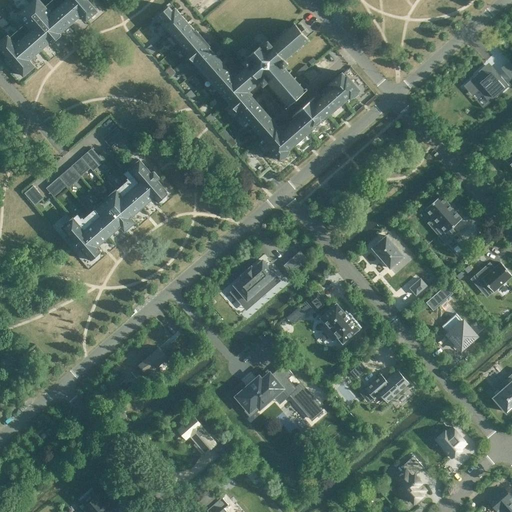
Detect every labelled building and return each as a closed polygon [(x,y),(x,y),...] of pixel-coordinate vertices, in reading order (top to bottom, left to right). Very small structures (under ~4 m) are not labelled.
[(8,36),(0,42),(0,49),(7,57),(4,59),(10,66),(12,63),(23,76),(34,66),(29,60),(49,42),(51,44),(61,34),(60,33),(81,15),(86,21),(97,11),(87,0),(53,0),(45,7),(39,0),(33,0),(17,14),(26,24),(10,38),(8,36)] [(168,6),(159,14),(163,19),(160,21),(163,23),(162,24),(184,49),(183,50),(182,52),(184,54),(186,53),(236,111),(236,113),(238,115),(239,115),(240,114),(261,137),(262,137),(268,144),(267,145),(279,160),(280,159),(281,159),(281,158),(282,158),(284,159),(287,156),(287,154),(288,153),(287,153),(289,151),(288,150),(349,97),(350,98),(351,97),(352,97),(355,97),(358,95),(358,92),(358,91),(359,90),(347,76),(347,75),(345,76),(342,72),(328,84),(332,89),(319,100),(316,96),(314,98),(314,97),(293,115),(293,116),(292,117),(295,121),(282,132),(251,96),(252,95),(249,91),(260,81),(263,85),(267,82),(272,87),(270,89),(270,90),(272,88),(277,93),(275,95),(275,96),(277,94),(282,99),(280,101),(281,102),(283,100),(287,105),(285,106),(286,107),(306,90),(305,89),(304,90),(300,85),(301,84),(300,83),(299,84),(295,79),(296,78),(295,77),(294,78),(289,74),(291,72),(290,71),(288,72),(284,67),(288,64),(284,60),(289,56),(291,57),(292,56),(290,54),(295,50),(297,52),(298,51),(296,49),(297,49),(298,51),(302,47),(301,46),(301,45),(303,47),(304,46),(302,44),(307,40),(309,42),(309,41),(308,39),(305,36),(308,33),(301,25),(298,28),(293,22),(292,23),(294,25),(289,29),(287,27),(286,28),(288,30),(287,30),(286,28),(285,29),(283,31),(282,31),(282,32),(283,34),(281,32),(280,33),(282,35),(277,39),(276,38),(274,39),(276,40),(271,45),(263,35),(258,34),(255,37),(255,42),(252,45),(253,47),(251,49),(249,47),(246,50),(246,49),(242,49),(238,52),(238,56),(247,66),(242,70),(240,69),(239,70),(241,71),(234,77),(209,47),(209,46),(196,30),(195,31),(175,8),(172,10),(168,6)] [(479,72),(463,86),(464,87),(467,84),(475,93),(479,89),(485,96),(489,93),(493,97),(497,93),(498,94),(507,86),(508,87),(509,86),(501,77),(498,80),(485,65),(478,71),(479,72)] [(116,127),(103,138),(107,143),(112,149),(119,143),(114,137),(121,132),(116,127)] [(92,148),(81,157),(94,171),(104,162),(105,161),(101,156),(99,157),(92,148)] [(76,214),(61,227),(72,240),(70,243),(76,249),(78,247),(90,260),(92,259),(96,259),(98,257),(99,253),(98,253),(101,251),(96,246),(118,228),(120,227),(124,231),(134,222),(130,218),(131,216),(152,198),(156,203),(159,201),(163,201),(165,199),(165,195),(168,193),(156,180),(159,178),(156,174),(153,171),(150,173),(139,160),(124,173),(119,177),(124,183),(116,190),(115,189),(94,208),(95,208),(83,219),(81,217),(80,218),(76,214)] [(77,161),(72,166),(82,177),(88,172),(77,161)] [(58,177),(54,181),(62,190),(66,186),(58,177)] [(33,186),(24,193),(31,201),(39,193),(33,186)] [(441,195),(425,209),(445,233),(440,237),(445,243),(456,234),(451,228),(461,219),(441,195)] [(386,235),(372,247),(389,268),(404,256),(386,235)] [(299,252),(291,258),(298,266),(306,259),(299,252)] [(237,287),(231,292),(241,304),(247,299),(275,275),(262,261),(235,285),(237,287)] [(489,263),(471,279),(480,289),(486,284),(493,292),(511,276),(501,262),(494,268),(489,263)] [(420,279),(410,288),(416,295),(426,286),(420,279)] [(448,283),(443,287),(448,293),(453,289),(448,283)] [(317,291),(306,301),(318,315),(323,310),(326,313),(321,318),(325,323),(320,327),(332,341),(337,336),(342,343),(359,329),(336,303),(330,309),(327,306),(328,304),(317,291)] [(456,314),(442,326),(448,333),(448,334),(461,349),(476,336),(463,321),(456,314)] [(138,365),(130,372),(139,382),(147,376),(168,357),(162,350),(159,347),(157,349),(138,365)] [(248,386),(236,396),(237,396),(243,404),(240,407),(241,408),(244,411),(249,417),(260,408),(262,406),(271,398),(273,397),(273,396),(282,388),(287,395),(289,393),(296,401),(312,419),(322,410),(319,406),(299,383),(295,387),(288,378),(291,376),(293,374),(284,363),(274,372),(271,375),(269,373),(261,379),(259,376),(258,377),(255,380),(254,381),(253,381),(249,385),(250,385),(248,386)] [(360,363),(350,372),(355,378),(365,369),(360,363)] [(381,375),(365,389),(375,399),(380,395),(387,403),(409,383),(397,370),(386,380),(381,375)] [(511,374),(511,382),(495,397),(506,411),(511,406),(511,374),(511,375),(511,374)] [(121,410),(116,413),(121,420),(126,416),(121,410)] [(193,416),(178,428),(185,437),(190,433),(198,443),(197,445),(204,453),(216,443),(193,416)] [(445,431),(436,439),(452,458),(461,450),(460,448),(466,443),(452,427),(446,432),(445,431)] [(218,432),(214,436),(218,441),(222,437),(218,432)] [(404,470),(396,478),(402,485),(397,490),(403,497),(406,494),(413,502),(421,496),(420,494),(425,490),(419,484),(421,482),(415,475),(424,467),(413,456),(401,467),(404,470)] [(496,494),(488,500),(498,511),(500,510),(501,511),(511,511),(511,501),(511,500),(511,498),(503,487),(500,490),(500,489),(495,493),(496,494)] [(98,495),(84,508),(87,511),(112,511),(110,510),(119,502),(109,491),(101,498),(98,495)] [(229,505),(222,497),(207,510),(208,511),(227,511),(225,508),(229,505)]
